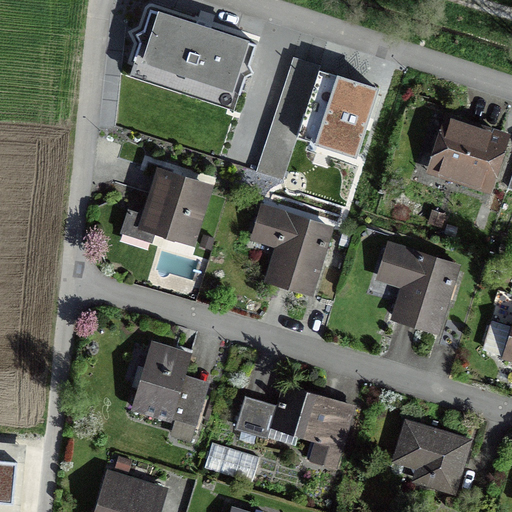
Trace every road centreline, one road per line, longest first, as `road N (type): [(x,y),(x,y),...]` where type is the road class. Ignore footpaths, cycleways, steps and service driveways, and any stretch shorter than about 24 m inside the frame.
road 1 (residential): [(74,292),(511,418)]
road 2 (residential): [(104,0),(74,292)]
road 3 (residential): [(511,87),(242,0)]
road 4 (residential): [(74,292),(46,511)]
